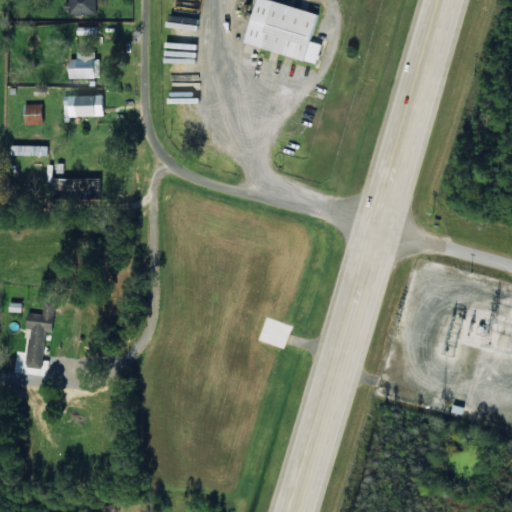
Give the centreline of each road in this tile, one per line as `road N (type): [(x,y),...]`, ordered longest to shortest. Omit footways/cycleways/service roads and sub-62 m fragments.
road 1 (trunk): [(292,511),(443,0)]
road 2 (residential): [(378,226),(164,179),(147,94),(147,0)]
road 3 (residential): [(511,263),(378,226)]
